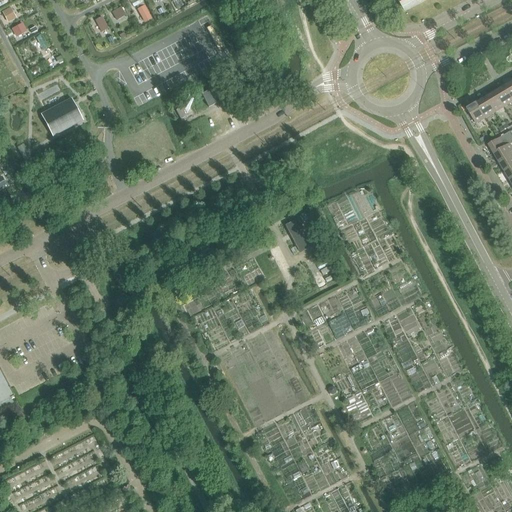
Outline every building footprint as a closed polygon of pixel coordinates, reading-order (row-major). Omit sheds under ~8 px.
[(178,0),(175,0),(173,1),(177,9),(182,6),(178,0)] [(397,0),(403,9),(405,11),(426,0),(397,0)] [(144,23),(150,19),(143,6),(137,9),(144,23)] [(15,17),(10,8),(2,12),(7,21),(15,17)] [(121,8),(112,13),(116,20),(124,15),(121,8)] [(95,20),(101,32),(107,29),(101,17),(95,20)] [(17,37),(26,32),(22,24),(13,29),(17,37)] [(41,36),(36,38),(43,50),(48,47),(41,36)] [(230,54),(227,48),(217,54),(219,59),(230,54)] [(201,94),(208,107),(208,108),(222,101),(215,87),(201,94)] [(494,92),(503,108),(511,102),(511,101),(504,87),(494,92)] [(503,108),(494,92),(485,98),(494,114),(503,108)] [(485,119),(494,114),(485,98),(476,104),(485,119)] [(41,115),(52,137),(82,122),(71,100),(41,115)] [(485,119),(476,104),(467,109),(476,125),(485,119)] [(176,111),(180,119),(186,117),(181,108),(176,111)] [(511,134),(510,132),(488,145),(493,154),(511,142),(511,134)] [(511,142),(493,154),(499,163),(511,154),(511,147),(510,145),(511,143),(511,142)] [(30,159),(23,145),(18,148),(25,162),(30,159)] [(511,154),(499,163),(504,172),(511,167),(511,154)] [(286,226),(292,238),(300,253),(312,247),(298,220),(286,226)] [(327,267),(320,271),(323,275),(330,272),(327,267)] [(0,368),(0,403),(14,396),(0,368)] [(329,388),(328,391),(330,394),(333,395),(335,393),(336,390),(335,387),(332,387),(329,388)]
